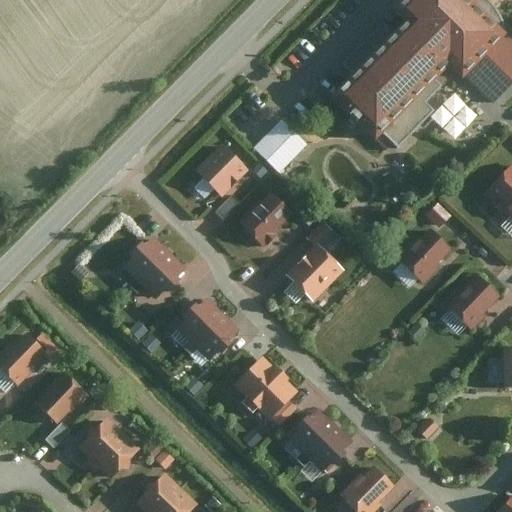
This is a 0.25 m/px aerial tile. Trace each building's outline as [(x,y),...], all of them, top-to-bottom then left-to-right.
[(407,0),(395,14),(409,28),(394,41),(382,26),(338,70),(350,83),(331,101),(374,142),(380,133),(397,149),(433,113),(425,107),(441,92),(437,88),(444,82),(436,74),(445,65),(461,80),(498,45),(503,38),(504,33),(500,22),(494,12),(486,0),(407,0)] [(308,147),(281,122),(253,150),(280,176),(301,155),(308,147)] [(219,147),(190,175),(217,204),(247,176),(219,147)] [(511,164),(482,192),(511,223),(511,164)] [(237,223),(259,246),(288,218),(266,195),(237,223)] [(212,212),(221,223),(240,208),(232,197),(212,212)] [(437,208),(427,217),(436,226),(446,216),(437,208)] [(321,224),(302,240),(311,251),(331,234),(321,224)] [(448,255),(428,234),(398,263),(422,287),(437,272),(434,268),(448,255)] [(153,240),(120,270),(136,287),(168,256),(153,240)] [(284,278),(308,302),(341,270),(318,246),(284,278)] [(184,274),(168,256),(136,287),(153,304),(184,274)] [(498,305),(471,279),(443,307),(448,312),(466,330),(470,334),(498,305)] [(220,318),(202,300),(175,326),(192,344),(220,318)] [(466,330),(448,312),(440,320),(459,337),(466,330)] [(241,337),(220,318),(192,344),(211,366),(241,337)] [(0,354),(0,369),(13,384),(44,355),(23,333),(0,354)] [(511,351),(500,352),(500,361),(500,385),(500,390),(511,389),(511,351)] [(296,394),(262,359),(232,388),(267,423),(296,394)] [(500,385),(500,361),(488,361),(489,385),(500,385)] [(33,404),(55,426),(87,396),(64,373),(33,404)] [(336,429),(318,412),(289,440),(306,458),(336,429)] [(437,429),(426,418),(414,431),(426,442),(437,429)] [(137,454),(102,419),(76,444),(112,479),(137,454)] [(53,445),(67,430),(60,424),(46,438),(53,445)] [(306,458),(321,473),(350,444),(336,429),(306,458)] [(370,468),(338,497),(351,511),(372,511),(393,493),(370,468)] [(192,511),(196,508),(160,475),(132,506),(138,511),(192,511)] [(511,511),(511,496),(494,511),(511,511)]
